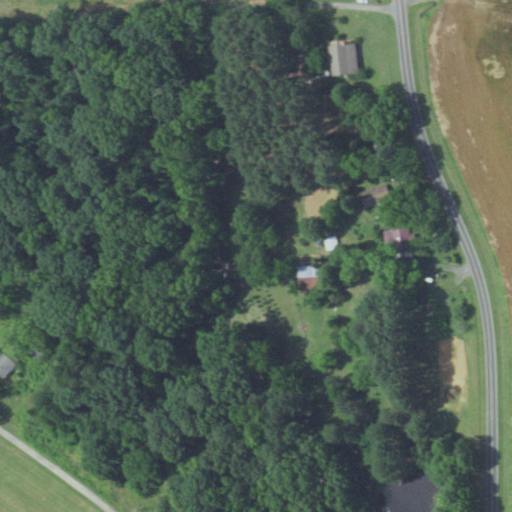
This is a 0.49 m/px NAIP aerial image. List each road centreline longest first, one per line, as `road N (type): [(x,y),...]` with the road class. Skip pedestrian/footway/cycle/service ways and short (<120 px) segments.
road 1 (residential): [(489,511),(485,322),(416,122),(398,0)]
road 2 (residential): [(110,511),(0,430)]
